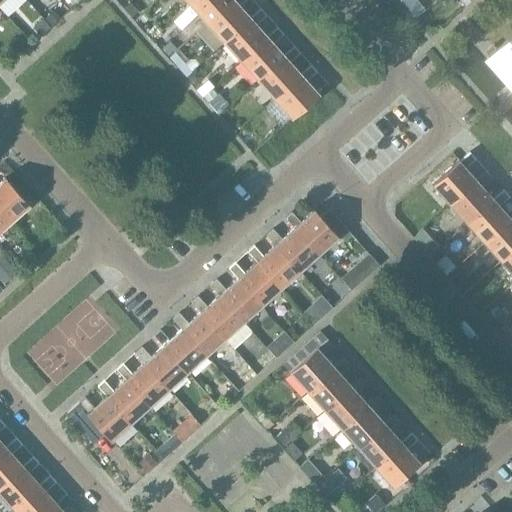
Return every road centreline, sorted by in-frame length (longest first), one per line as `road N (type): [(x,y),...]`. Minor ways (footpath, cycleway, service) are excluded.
road 1 (residential): [(319,158),(161,295),(104,242)]
road 2 (residential): [(511,367),(360,203)]
road 3 (residential): [(360,203),(448,125),(405,78)]
road 4 (residential): [(0,388),(113,511)]
road 5 (residential): [(104,242),(0,121)]
road 6 (residential): [(0,337),(104,242)]
